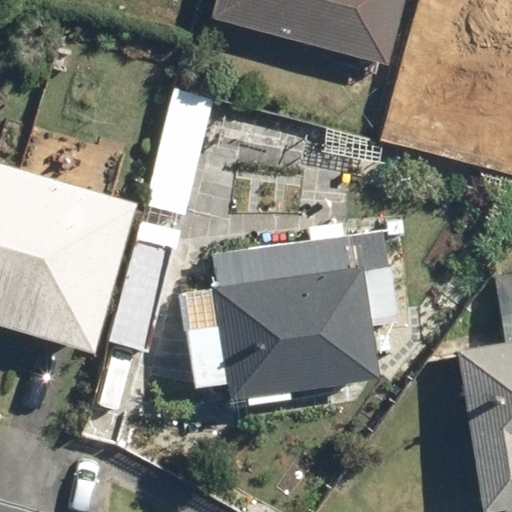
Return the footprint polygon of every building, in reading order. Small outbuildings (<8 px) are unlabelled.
[(210,0),(207,15),(382,61),(398,0),(210,0)] [(131,199),(0,161),(0,317),(89,343),(131,199)] [(213,282),(175,287),(188,382),(220,377),(222,395),(374,373),(366,321),(391,317),(378,225),(208,249),(213,282)] [(163,274),(122,265),(113,302),(155,311),(163,274)] [(494,339),(447,346),(471,508),(511,502),(511,270),(484,275),(494,339)]
